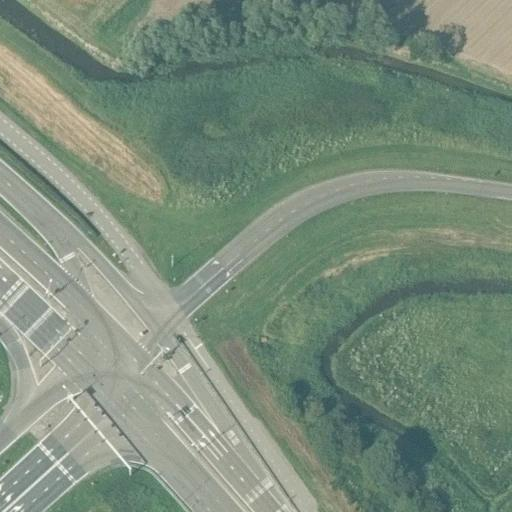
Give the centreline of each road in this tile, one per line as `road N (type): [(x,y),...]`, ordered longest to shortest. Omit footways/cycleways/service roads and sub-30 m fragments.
road 1 (unclassified): [(305,511),(100,224),(0,130)]
road 2 (unknown): [(172,318),(280,223),(336,193),(408,183),(511,196)]
road 3 (primary): [(267,511),(138,366)]
road 4 (motorway): [(3,511),(119,405)]
road 5 (primary): [(110,337),(0,233)]
road 6 (primary): [(119,405),(216,511)]
road 7 (motorway): [(3,299),(25,380),(16,427)]
